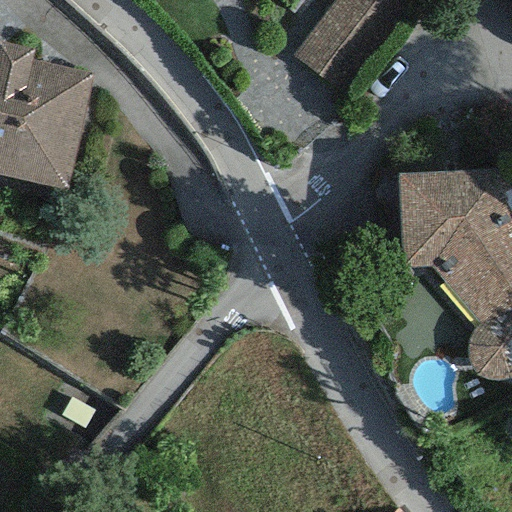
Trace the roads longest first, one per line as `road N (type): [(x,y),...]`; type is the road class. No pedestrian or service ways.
road 1 (residential): [(289,282),(204,339),(59,511)]
road 2 (residential): [(261,225),(144,53),(75,0)]
road 3 (residential): [(261,225),(507,63)]
road 4 (residential): [(456,511),(352,412),(289,282)]
